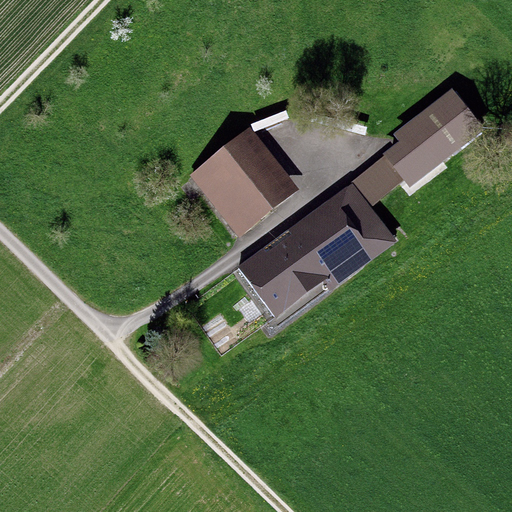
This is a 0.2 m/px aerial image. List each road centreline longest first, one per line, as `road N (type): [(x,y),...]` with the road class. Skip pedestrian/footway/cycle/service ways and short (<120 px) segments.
road 1 (residential): [(385,164),(115,342),(0,228)]
road 2 (track): [(196,422),(511,203)]
road 3 (track): [(287,511),(115,342)]
road 4 (track): [(112,0),(0,119)]
